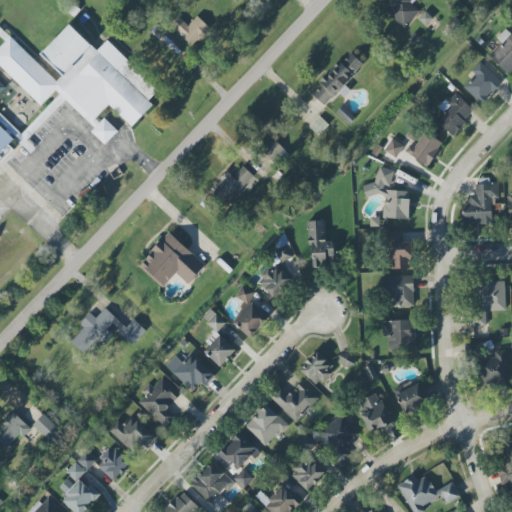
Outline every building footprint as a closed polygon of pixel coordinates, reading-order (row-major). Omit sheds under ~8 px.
[(384,0),(391,7),(386,12),(402,28),(420,12),(408,0),(384,0)] [(418,18),(425,25),(432,19),(425,12),(418,18)] [(187,26),(177,16),(169,23),(191,46),(210,29),(197,16),(187,26)] [(64,99),(91,125),(110,106),(132,127),(153,105),(148,100),(158,90),(106,41),(97,51),(69,25),(41,54),(63,75),(56,81),(10,37),(0,46),(0,66),(41,105),(55,90),(60,95),(28,128),(32,133),(64,99)] [(496,38),(502,43),(489,55),(508,75),(511,71),(511,33),(507,28),(496,38)] [(363,64),(349,51),(311,94),(325,106),(363,64)] [(502,83),(480,61),(470,71),(474,75),(463,87),(481,105),(502,83)] [(439,108),(443,111),(435,120),(451,136),(474,111),(454,92),(439,108)] [(355,117),(349,123),(337,111),(342,105),(355,117)] [(29,136),(25,132),(22,135),(0,114),(0,122),(15,137),(13,140),(19,147),(29,136)] [(310,127),(319,116),(328,124),(318,135),(310,127)] [(91,132),(104,118),(118,131),(105,145),(91,132)] [(0,158),(11,147),(8,145),(14,139),(0,125),(0,158)] [(409,144),(404,154),(430,166),(442,141),(424,133),(417,148),(409,144)] [(396,158),(403,145),(392,138),(384,151),(396,158)] [(288,157),(277,139),(262,148),(274,166),(288,157)] [(254,177),(243,166),(232,177),(229,172),(199,200),(213,215),(254,177)] [(409,220),(410,191),(391,190),(391,169),(377,168),(376,185),(365,184),(364,195),(383,196),(383,219),(409,220)] [(498,183),(489,183),(489,178),(476,178),(476,195),(468,195),(468,203),(462,203),(462,223),(491,223),(491,197),(498,197),(498,183)] [(309,221),(310,267),(335,266),(334,241),(326,242),(325,220),(309,221)] [(389,269),(408,269),(407,257),(412,256),(411,242),(403,243),(402,231),(388,232),(389,269)] [(138,266),(162,288),(176,273),(188,284),(205,265),(169,232),(138,266)] [(293,257),(287,245),(275,252),(281,263),(293,257)] [(293,286),(284,263),(279,265),(279,264),(258,272),(268,296),(293,286)] [(381,277),(382,298),(398,298),(398,307),(414,307),(413,276),(381,277)] [(490,311),(505,311),(504,281),(476,282),(476,306),(490,305),(490,311)] [(244,286),(237,298),(248,304),(255,292),(244,286)] [(256,304),(238,324),(254,339),(272,319),(256,304)] [(133,345),(146,331),(133,319),(126,327),(105,308),(96,318),(90,313),(79,324),(83,328),(70,342),(87,357),(110,332),(107,329),(111,325),(133,345)] [(472,313),(472,326),(486,325),(485,312),(472,313)] [(217,315),(208,324),(218,334),(227,324),(217,315)] [(388,352),(415,352),(415,320),(382,321),(382,337),(388,337),(388,352)] [(211,335),(216,340),(204,351),(220,367),(236,351),(216,330),(211,335)] [(506,350),(494,351),(495,357),(484,359),(482,342),(463,344),(465,364),(478,363),(481,389),(510,385),(506,350)] [(317,387),(335,367),(317,351),(299,370),(317,387)] [(338,356),(343,368),(355,363),(350,351),(338,356)] [(215,375),(191,353),(182,362),(175,356),(166,366),(193,391),(200,383),(204,387),(215,375)] [(180,395),(160,376),(145,392),(149,396),(140,405),(166,428),(176,417),(167,409),(180,395)] [(294,423),(319,399),(302,381),(288,395),(280,387),(270,397),(294,423)] [(402,411),(427,404),(422,385),(397,391),(402,411)] [(392,422),(378,392),(355,403),(369,433),(392,422)] [(288,425),(265,405),(245,427),(267,448),(288,425)] [(0,442),(6,449),(28,427),(13,412),(0,425),(0,442)] [(358,433),(339,412),(313,436),(340,465),(351,454),(343,447),(358,433)] [(118,419),(108,429),(134,456),(154,437),(133,414),(123,424),(118,419)] [(44,415),(33,426),(51,443),(62,432),(44,415)] [(218,455),(229,465),(232,463),(239,470),(258,450),(239,432),(218,455)] [(297,444),(306,453),(315,443),(306,434),(297,444)] [(511,504),(511,490),(511,466),(511,465),(511,439),(511,446),(502,450),(502,481),(511,504)] [(96,465),(113,481),(132,462),(115,446),(96,465)] [(86,452),(78,461),(88,471),(96,462),(86,452)] [(324,473),(304,457),(289,476),(309,492),(324,473)] [(66,472),(75,482),(85,472),(76,462),(66,472)] [(233,482),(210,462),(190,484),(212,505),(233,482)] [(253,476),(241,469),(234,481),(246,488),(253,476)] [(398,485),(412,511),(424,511),(425,511),(422,506),(442,495),(446,504),(460,497),(452,482),(434,492),(426,476),(416,481),(414,476),(398,485)] [(61,500),(74,511),(84,511),(99,495),(81,478),(61,500)] [(292,511),(302,502),(283,485),(263,506),(269,511),(292,511)] [(196,511),(200,508),(183,492),(163,511),(196,511)] [(58,511),(43,497),(28,511),(58,511)]
